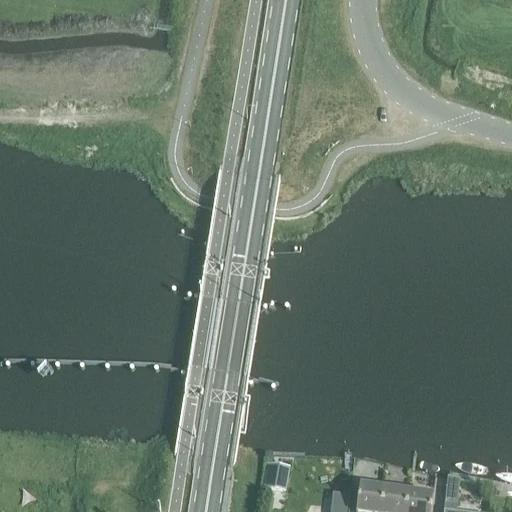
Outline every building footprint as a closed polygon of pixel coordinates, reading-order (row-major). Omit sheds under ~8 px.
[(267,466),(263,491),(265,491),(286,494),(290,470),(270,466),(269,466),(268,466),(267,466)] [(456,505),(459,482),(448,480),(445,504),(456,505)] [(381,511),(385,490),(361,487),(357,511),(381,511)] [(406,511),(409,494),(385,490),(381,511),(406,511)] [(431,511),(433,497),(409,494),(406,511),(431,511)]
